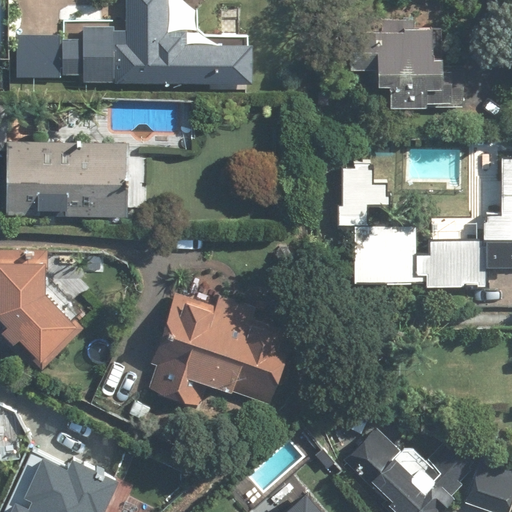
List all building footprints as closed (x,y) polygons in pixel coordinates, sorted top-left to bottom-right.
[(170,42),(169,0),(127,0),(128,28),(113,28),(113,24),(85,24),(85,37),(63,37),(63,72),(86,72),(86,81),(254,79),(253,41),(170,42)] [(385,18),(385,28),(352,28),(353,67),(380,66),(380,81),(392,81),(392,100),(463,99),(463,64),(444,64),(444,52),(434,52),(434,27),(414,27),(414,17),(385,18)] [(59,77),(61,34),(18,32),(17,75),(59,77)] [(307,129),(276,129),(275,167),(307,167),(307,129)] [(128,140),(9,138),(9,210),(127,211),(128,140)] [(416,224),(357,225),(357,279),(416,278),(416,273),(429,273),(429,283),(490,283),(489,262),(511,261),(511,157),(502,158),(503,214),(486,214),(487,237),(429,238),(429,252),(417,252),(416,224)] [(357,167),(345,167),(344,203),(338,203),(338,222),(367,223),(368,203),(387,204),(388,182),(372,181),(372,160),(358,160),(357,167)] [(0,316),(41,356),(76,320),(43,289),(48,289),(47,248),(0,248),(0,316)] [(200,404),(208,380),(270,401),(294,332),(254,318),(259,305),(220,291),(216,305),(175,291),(151,360),(160,364),(152,388),(200,404)] [(401,447),(377,426),(344,463),(397,511),(438,511),(454,495),(452,492),(479,463),(448,435),(426,458),(414,447),(401,447)] [(4,511),(100,511),(119,474),(42,436),(4,511)] [(274,511),(335,511),(307,482),(274,511)]
